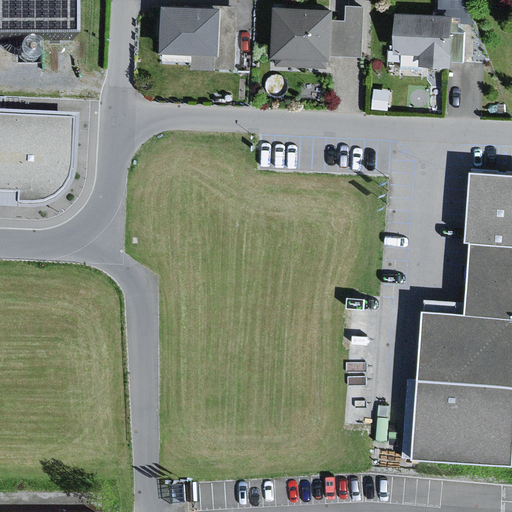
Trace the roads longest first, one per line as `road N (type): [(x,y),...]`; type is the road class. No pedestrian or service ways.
road 1 (residential): [(511,133),(118,112)]
road 2 (residential): [(118,112),(106,202),(88,228),(59,243),(0,244)]
